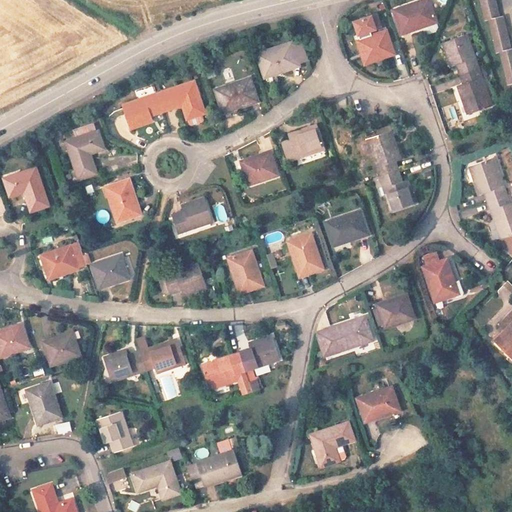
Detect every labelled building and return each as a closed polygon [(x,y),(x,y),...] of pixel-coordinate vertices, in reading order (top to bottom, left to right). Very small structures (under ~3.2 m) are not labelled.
[(436,22),(428,0),(424,0),(394,11),(402,34),(427,25),(436,22)] [(511,53),(500,0),(479,0),(483,20),(490,19),(504,85),(511,83),(511,53)] [(354,21),(360,39),(372,35),(370,31),(376,29),(375,28),(374,23),(379,22),(376,14),(354,21)] [(438,26),(436,22),(427,25),(428,29),(424,30),(426,34),(435,31),(438,26)] [(394,54),(386,31),(372,35),(360,39),(357,41),(365,64),(394,54)] [(461,75),(478,69),(466,34),(443,42),(451,66),(455,64),(457,64),(461,75)] [(291,43),(257,54),(264,74),(275,71),(276,73),(299,66),(299,64),(308,61),(301,41),(292,44),(291,43)] [(399,78),(408,76),(402,53),(394,55),(399,78)] [(482,77),(479,69),(478,69),(461,75),(464,83),(462,84),(458,85),(468,114),(491,106),(482,77)] [(223,113),(258,101),(250,78),(215,90),(223,113)] [(187,119),(205,113),(194,81),(157,94),(163,111),(183,105),(187,119)] [(151,115),(163,111),(157,94),(122,105),(130,129),(153,121),(151,115)] [(346,126),(355,123),(351,112),(342,115),(346,126)] [(97,173),(90,154),(104,148),(98,131),(97,131),(94,123),(73,130),(76,139),(66,142),(79,179),(97,173)] [(325,148),(317,125),(288,135),(290,140),(282,143),(288,161),(325,148)] [(368,139),(380,176),(398,170),(395,162),(401,160),(391,131),(368,139)] [(270,152),(241,161),(249,185),(278,175),(270,152)] [(506,195),(504,189),(493,158),(470,166),(480,195),(484,194),(486,193),(488,201),(506,195)] [(31,212),(48,206),(36,168),(4,179),(10,196),(24,191),(31,212)] [(401,182),(398,170),(380,176),(382,181),(383,185),(392,211),(415,203),(407,180),(401,182)] [(129,179),(109,186),(112,197),(110,198),(118,222),(141,214),(129,179)] [(501,239),(511,234),(511,202),(509,203),(506,195),(488,201),(501,239)] [(172,215),(178,233),(213,221),(205,198),(182,206),(184,211),(172,215)] [(217,205),(218,220),(226,220),(225,205),(217,205)] [(360,211),(326,223),(333,243),(344,239),(345,242),(368,234),(360,211)] [(300,277),(323,268),(311,234),(288,242),(300,277)] [(70,246),(42,255),(50,279),(78,269),(88,266),(80,241),(70,245),(70,246)] [(228,258),(240,293),(263,285),(251,251),(228,258)] [(273,253),(268,254),(272,269),(277,267),(273,253)] [(129,278),(121,255),(92,265),(100,288),(129,278)] [(451,283),(454,282),(446,259),(423,267),(435,301),(455,295),(451,283)] [(206,287),(199,264),(164,275),(170,293),(181,289),(183,294),(206,287)] [(163,295),(170,293),(164,275),(158,278),(163,295)] [(456,297),(464,295),(459,281),(454,282),(451,283),(455,295),(456,297)] [(499,288),(503,305),(511,302),(511,295),(509,285),(499,288)] [(414,318),(406,295),(378,305),(379,308),(384,325),(385,328),(414,318)] [(378,327),(384,325),(379,308),(376,309),(373,310),(378,327)] [(511,311),(500,324),(505,330),(511,336),(505,345),(502,347),(510,354),(511,352),(511,311)] [(317,332),(325,356),(372,340),(365,317),(317,332)] [(22,324),(0,331),(0,354),(1,357),(30,347),(22,324)] [(505,345),(511,336),(505,330),(498,337),(495,340),(502,347),(505,345)] [(73,332),(44,342),(52,365),(80,355),(73,332)] [(280,359),(272,336),(249,343),(251,349),(239,353),(245,370),(280,359)] [(141,352),(149,349),(145,337),(137,340),(141,352)] [(185,363),(178,339),(149,349),(141,352),(146,369),(152,368),(155,366),(157,373),(185,363)] [(141,352),(129,355),(127,350),(104,358),(112,381),(146,369),(141,352)] [(249,382),(245,370),(239,353),(202,365),(208,384),(237,374),(244,395),(252,392),(249,382)] [(34,376),(45,373),(42,365),(32,369),(34,376)] [(252,392),(260,389),(257,379),(249,382),(252,392)] [(38,425),(62,417),(50,382),(30,389),(33,401),(30,401),(38,425)] [(80,393),(81,384),(72,383),(71,391),(80,393)] [(392,387),(357,398),(365,422),(400,410),(392,387)] [(0,419),(10,417),(0,388),(0,419)] [(115,452),(132,446),(121,411),(98,419),(105,443),(111,441),(115,452)] [(58,434),(72,431),(69,421),(55,424),(58,434)] [(346,442),(354,440),(348,422),(311,435),(322,466),(339,460),(334,446),(346,442)] [(229,438),(217,443),(221,455),(196,463),(187,466),(193,484),(202,480),(211,478),(213,483),(242,474),(234,451),(233,451),(233,450),(229,438)] [(346,442),(334,446),(339,460),(347,458),(349,453),(346,442)] [(172,460),(182,458),(180,448),(169,450),(172,460)] [(163,499),(181,493),(170,461),(133,474),(138,491),(158,485),(163,499)] [(108,482),(126,478),(124,468),(105,473),(108,482)] [(211,478),(202,480),(204,486),(213,483),(211,478)] [(77,511),(72,499),(58,504),(51,484),(34,490),(41,511),(77,511)]
